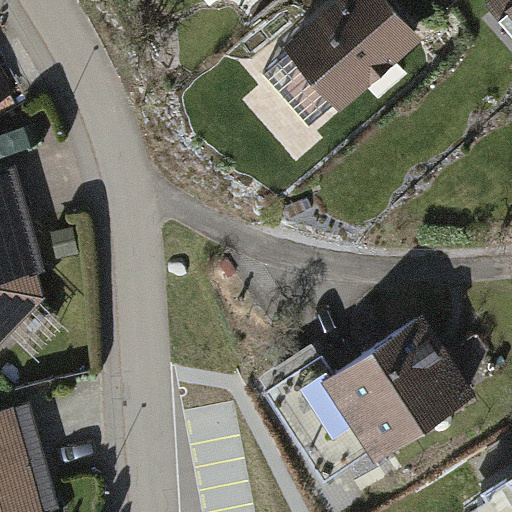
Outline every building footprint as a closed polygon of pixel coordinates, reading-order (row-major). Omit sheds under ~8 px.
[(390,0),(328,0),(285,38),(343,105),(422,37),(390,0)] [(0,68),(0,101),(13,96),(0,68)] [(0,336),(48,289),(15,160),(0,163),(0,336)] [(329,371),(302,388),(335,438),(353,426),(377,462),(479,396),(426,313),(331,374),(329,371)] [(0,511),(56,511),(24,391),(0,397),(0,511)] [(511,511),(511,468),(455,504),(460,511),(511,511)]
